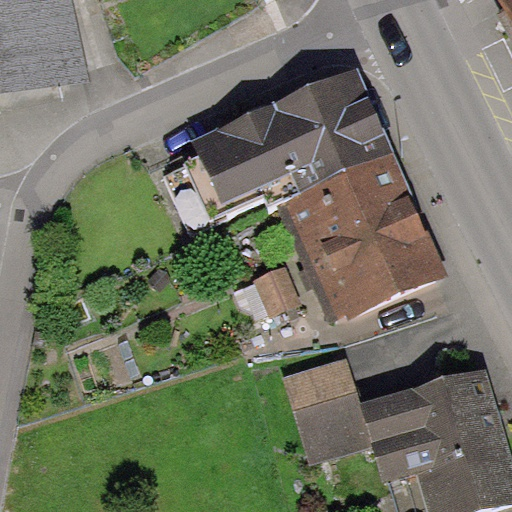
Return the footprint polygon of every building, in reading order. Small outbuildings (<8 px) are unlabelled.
[(0,0),(0,102),(90,83),(71,0),(0,0)] [(511,26),(511,0),(498,0),(497,1),(511,26)] [(301,198),(397,156),(388,136),(385,137),(368,99),(371,97),(359,72),(193,145),(221,207),(292,176),(301,198)] [(301,198),(278,209),(331,325),(347,318),(349,323),(449,278),(431,237),(428,239),(409,198),(414,196),(397,156),(301,198)] [(302,306),(286,269),(255,282),(271,319),(302,306)] [(295,413),(358,393),(347,359),(284,379),(295,413)] [(502,511),(511,509),(511,453),(487,371),(363,408),(358,393),(295,413),(311,467),(373,449),(384,485),(418,475),(429,511),(502,511)]
